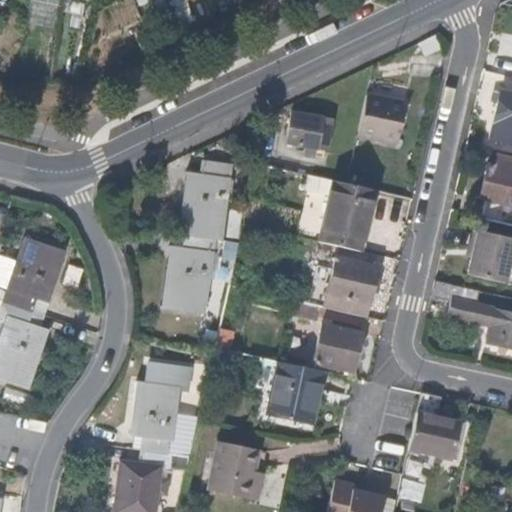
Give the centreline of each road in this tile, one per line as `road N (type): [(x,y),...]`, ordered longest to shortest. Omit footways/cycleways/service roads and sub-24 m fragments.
road 1 (residential): [(455,0),(468,41),(404,335),(407,356),(420,369),(511,392)]
road 2 (residential): [(436,0),(71,170)]
road 3 (residential): [(71,170),(112,271),(116,325),(43,468),(32,511)]
